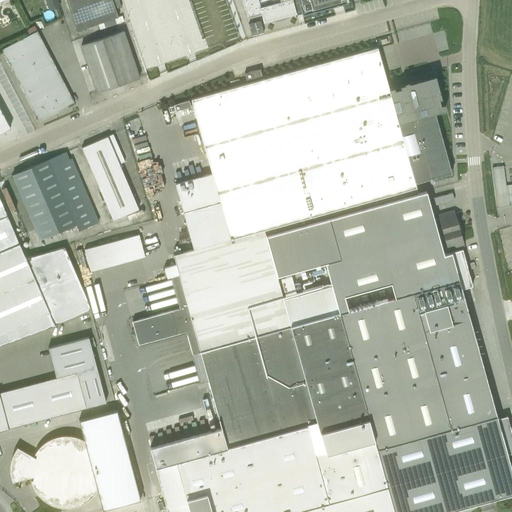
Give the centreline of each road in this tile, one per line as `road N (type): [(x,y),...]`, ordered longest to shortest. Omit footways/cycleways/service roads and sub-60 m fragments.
road 1 (unclassified): [(0,158),(247,52),(438,0)]
road 2 (tertiary): [(511,376),(476,197),(471,0)]
road 3 (unknown): [(150,511),(137,411),(109,303),(121,282),(164,256),(172,213)]
